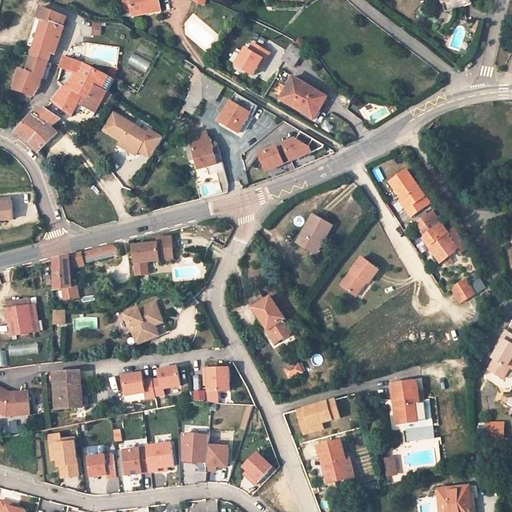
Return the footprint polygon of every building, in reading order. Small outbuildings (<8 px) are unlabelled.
[(130,0),(132,7),(133,15),(147,13),(147,10),(160,7),(159,0),(130,0)] [(443,0),(447,11),(471,3),(470,0),(443,0)] [(47,9),(42,7),(38,16),(44,18),(47,9)] [(67,17),(47,9),(44,18),(64,27),(67,17)] [(44,18),(38,16),(29,44),(35,46),(44,18)] [(64,27),(44,18),(35,46),(32,56),(49,62),(55,45),(58,36),(61,37),(65,27),(64,27)] [(102,22),(93,21),(93,35),(102,35),(102,22)] [(236,65),(257,76),(266,59),(268,60),(273,53),(254,43),(250,51),(245,49),(236,65)] [(283,60),(297,68),(306,53),(292,45),(283,60)] [(133,53),(128,63),(146,72),(151,62),(133,53)] [(21,70),(19,75),(16,85),(15,87),(35,94),(40,85),(43,76),(44,76),(49,62),(32,56),(27,71),(21,68),(21,70)] [(62,68),(77,72),(68,89),(64,87),(53,99),(72,114),(82,96),(83,94),(86,96),(93,83),(107,91),(114,79),(107,75),(94,68),(84,64),(66,58),(63,67),(62,68)] [(225,86),(201,72),(182,106),(193,113),(202,97),(214,102),(225,86)] [(325,96),(294,77),(281,98),(293,105),(295,103),(305,108),(303,111),(309,115),(314,107),(317,109),(325,96)] [(107,91),(93,83),(86,96),(83,103),(97,109),(107,91)] [(234,99),(220,122),(241,134),(255,112),(234,99)] [(295,103),(293,105),(303,111),(305,108),(295,103)] [(44,106),(34,112),(17,132),(30,141),(39,151),(58,133),(52,126),(61,118),(44,106)] [(151,157),(163,137),(150,130),(149,133),(115,112),(105,129),(123,140),(120,144),(137,154),(139,150),(151,157)] [(192,143),(194,149),(199,167),(217,163),(216,157),(215,155),(211,138),(200,141),(198,134),(191,136),(192,143)] [(286,143),(293,162),(315,154),(313,147),(299,138),(286,143)] [(261,153),(269,173),(287,165),(280,146),(261,153)] [(219,169),(217,163),(199,167),(201,174),(219,169)] [(379,183),(386,179),(380,167),(373,170),(379,183)] [(406,171),(390,182),(402,199),(409,208),(406,210),(411,217),(426,206),(422,201),(426,198),(406,171)] [(426,198),(422,201),(426,206),(430,203),(426,198)] [(12,199),(0,200),(0,220),(14,219),(12,199)] [(402,199),(400,200),(406,210),(409,208),(402,199)] [(276,210),(273,208),(267,214),(270,217),(276,210)] [(333,226),(313,215),(298,242),(312,251),(319,239),(324,241),(333,226)] [(437,217),(420,229),(425,236),(433,248),(430,250),(440,263),(459,250),(460,252),(469,246),(456,228),(449,233),(437,217)] [(425,236),(422,238),(430,250),(433,248),(425,236)] [(133,245),(135,275),(144,274),(144,262),(174,260),(173,237),(158,238),(159,243),(133,245)] [(324,241),(319,239),(312,251),(316,254),(324,241)] [(119,243),(94,249),(96,259),(121,253),(119,243)] [(94,249),(83,252),(85,262),(96,259),(94,249)] [(71,255),(72,268),(86,265),(85,262),(83,252),(77,253),(71,255)] [(71,255),(55,259),(55,289),(63,288),(65,298),(79,297),(78,286),(73,286),(73,284),(72,268),(71,255)] [(379,270),(363,258),(342,285),(356,296),(367,282),(369,284),(379,270)] [(466,279),(453,288),(462,302),(475,294),(466,279)] [(271,296),(254,307),(268,329),(267,330),(275,343),(291,333),(283,320),(275,308),(278,307),(271,296)] [(35,304),(7,308),(11,335),(39,331),(35,304)] [(137,312),(124,317),(136,346),(155,339),(149,322),(160,318),(154,304),(137,311),(137,312)] [(278,307),(275,308),(283,320),(285,319),(278,307)] [(63,309),(53,309),(53,323),(63,323),(63,309)] [(98,318),(73,318),(73,330),(98,330),(98,318)] [(149,322),(155,339),(158,338),(154,326),(162,323),(160,318),(149,322)] [(501,338),(503,339),(493,357),(495,358),(488,369),(504,378),(510,367),(508,366),(511,360),(511,334),(506,331),(501,338)] [(38,344),(10,345),(10,355),(39,354),(38,344)] [(300,364),(286,369),(289,378),(303,372),(300,364)] [(230,391),(229,367),(218,368),(205,369),(207,403),(219,403),(219,392),(230,391)] [(181,386),(178,368),(169,369),(160,371),(161,378),(144,381),(143,373),(123,377),(127,396),(145,393),(146,399),(165,396),(164,389),(181,386)] [(81,371),(54,373),(57,408),(84,407),(81,371)] [(417,381),(391,385),(396,419),(404,417),(405,423),(419,421),(417,403),(420,402),(417,381)] [(0,412),(7,416),(31,414),(29,391),(11,393),(2,388),(0,389),(0,412)] [(340,420),(336,401),(297,410),(302,429),(340,420)] [(9,423),(13,435),(20,433),(16,421),(9,423)] [(504,423),(487,423),(486,438),(504,439),(504,423)] [(122,430),(114,430),(114,443),(123,442),(122,430)] [(79,477),(75,437),(61,438),(60,433),(48,435),(50,461),(58,460),(60,478),(79,477)] [(228,465),(228,443),(210,443),(210,433),(185,433),(185,465),(198,465),(198,472),(216,472),(216,465),(228,465)] [(341,440),(319,446),(327,478),(335,477),(337,482),(348,479),(344,463),(347,462),(341,440)] [(153,473),(176,470),(173,444),(150,447),(153,473)] [(147,447),(123,450),(126,476),(150,474),(147,447)] [(113,453),(87,456),(90,478),(106,476),(106,480),(116,479),(113,453)] [(260,483),(274,467),(258,453),(244,469),(260,483)] [(396,457),(384,459),(387,477),(399,475),(396,457)] [(347,462),(344,463),(348,479),(353,477),(349,461),(347,462)] [(108,480),(108,492),(119,491),(119,480),(108,480)] [(471,511),(469,486),(439,489),(440,511),(471,511)] [(10,501),(2,499),(0,504),(0,511),(26,511),(27,510),(19,507),(9,505),(10,501)]
